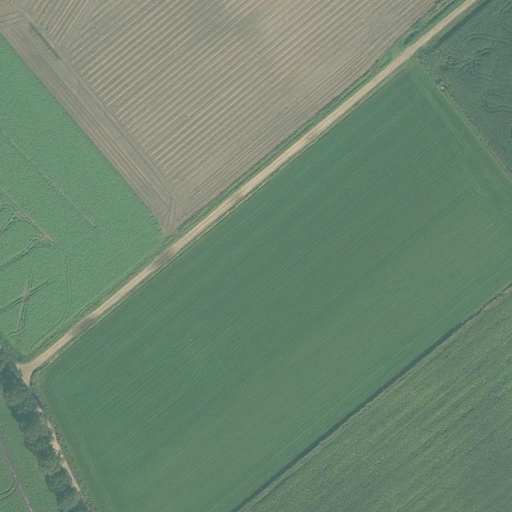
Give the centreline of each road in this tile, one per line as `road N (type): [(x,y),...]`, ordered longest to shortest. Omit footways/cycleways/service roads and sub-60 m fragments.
road 1 (track): [(21,379),(472,0)]
road 2 (track): [(82,511),(21,379),(0,354)]
